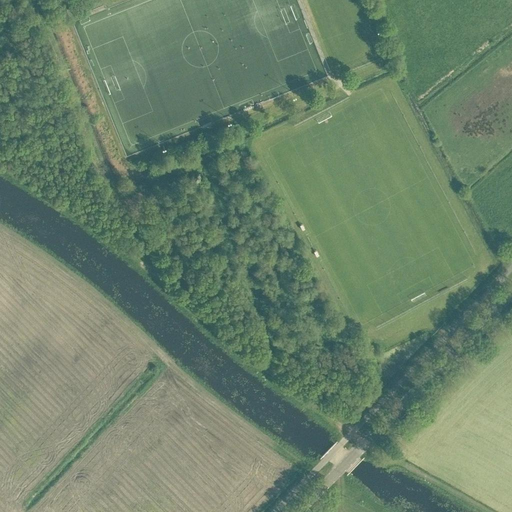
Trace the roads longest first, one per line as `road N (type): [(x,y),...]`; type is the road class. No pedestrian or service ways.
road 1 (track): [(0,168),(135,256),(219,337),(363,443),(484,511)]
road 2 (tertiary): [(298,511),(511,291)]
